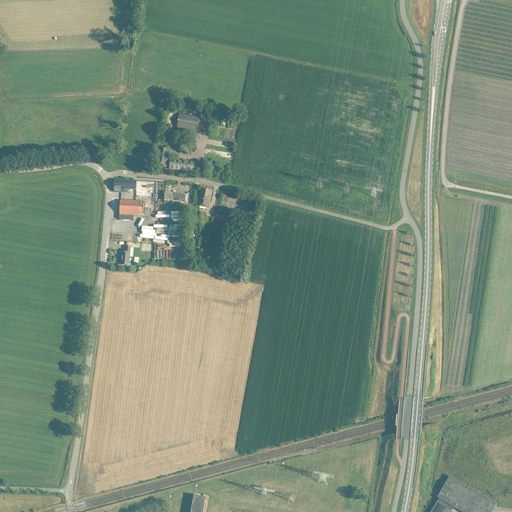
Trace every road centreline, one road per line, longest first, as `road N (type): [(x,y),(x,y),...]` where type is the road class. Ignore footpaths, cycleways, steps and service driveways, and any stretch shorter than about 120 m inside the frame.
road 1 (tertiary): [(429,150),(424,317),(404,511)]
road 2 (unclassified): [(69,491),(100,286),(106,177)]
road 3 (unclassified): [(106,177),(120,171),(190,179),(385,227),(408,218)]
road 4 (unclassified): [(393,511),(420,259),(408,218)]
road 5 (unclassified): [(408,218),(402,185),(420,60),(402,0)]
road 6 (unclassified): [(463,0),(441,175),(453,186)]
road 7 (tertiary): [(429,150),(450,0)]
road 8 (tertiary): [(440,0),(429,150)]
